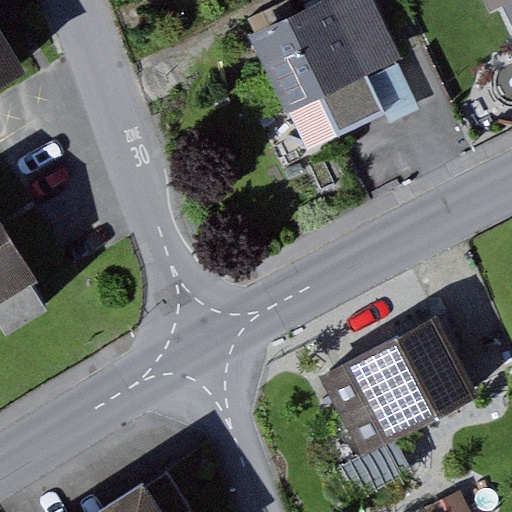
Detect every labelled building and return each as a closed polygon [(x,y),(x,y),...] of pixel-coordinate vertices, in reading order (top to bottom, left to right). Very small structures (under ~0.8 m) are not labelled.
[(375,0),(310,0),(260,24),(322,154),(425,105),(375,0)] [(0,99),(30,81),(0,31),(0,99)] [(0,323),(57,287),(0,197),(0,323)] [(448,316),(330,376),(373,458),(491,398),(448,316)] [(174,511),(156,483),(109,511),(174,511)]
